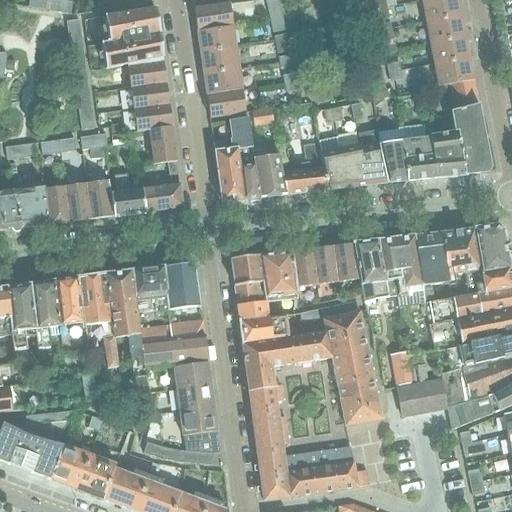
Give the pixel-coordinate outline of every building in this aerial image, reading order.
[(38,0),(37,8),(45,9),(47,0),(38,0)] [(62,12),(64,0),(55,0),(53,11),(62,12)] [(65,0),(64,0),(62,12),(70,14),(73,1),(65,0)] [(426,22),(461,16),(458,0),(426,0),(422,1),(426,22)] [(386,2),(374,4),(376,12),(388,10),(386,2)] [(197,31),(233,26),(230,4),(194,9),(197,31)] [(269,16),(282,13),(280,5),(267,7),(269,16)] [(104,16),(109,42),(159,35),(155,8),(104,16)] [(388,10),(376,12),(377,21),(390,18),(388,10)] [(282,13),(269,16),(271,24),(283,21),(282,13)] [(430,44),(465,37),(461,16),(426,22),(430,44)] [(67,29),(80,27),(79,19),(66,21),(67,29)] [(283,21),(271,24),(273,32),(285,30),(283,21)] [(380,34),(393,31),(391,23),(378,25),(380,34)] [(200,53),(236,47),(233,26),(197,31),(200,53)] [(68,37),(81,35),(80,27),(67,29),(68,37)] [(393,31),(380,34),(382,42),(395,40),(393,31)] [(276,46),(288,43),(286,34),(274,37),(276,46)] [(70,46),(82,44),(81,35),(68,37),(70,46)] [(101,44),(106,69),(127,65),(162,60),(159,35),(109,42),(101,44)] [(434,65),(469,59),(465,37),(430,44),(434,65)] [(288,43),(276,46),(278,54),(290,51),(288,43)] [(71,54),(83,52),(82,44),(70,46),(71,54)] [(385,56),(397,53),(395,44),(383,47),(385,56)] [(203,74),(239,69),(236,47),(200,53),(203,74)] [(72,62),(85,61),(83,52),(71,54),(72,62)] [(280,67),(293,64),(291,56),(279,59),(280,67)] [(450,85),(473,80),(469,59),(434,65),(438,87),(450,85)] [(162,60),(127,65),(130,87),(165,82),(162,60)] [(73,71),(86,70),(85,61),(72,62),(73,71)] [(399,63),(387,66),(389,74),(401,71),(399,63)] [(206,96),(243,90),(239,69),(203,74),(206,96)] [(74,80),(87,78),(86,70),(73,71),(74,80)] [(401,71),(389,74),(390,82),(403,80),(401,71)] [(295,73),(282,76),(284,84),(297,81),(295,73)] [(75,88),(88,86),(87,78),(74,80),(75,88)] [(452,98),(476,94),(473,80),(450,85),(452,98)] [(286,93),(299,90),(297,81),(284,84),(286,93)] [(133,110),(169,105),(165,82),(130,87),(133,110)] [(77,97),(89,95),(88,86),(75,88),(77,97)] [(386,87),(371,90),(373,99),(388,96),(386,87)] [(243,90),(206,96),(210,118),(246,113),(243,90)] [(476,94),(452,98),(455,111),(478,107),(476,94)] [(78,105),(90,103),(89,95),(77,97),(78,105)] [(79,113),(92,112),(90,103),(78,105),(79,113)] [(352,117),(357,116),(361,115),(359,103),(350,104),(352,117)] [(169,105),(133,110),(136,132),(149,130),(172,127),(169,105)] [(334,121),(343,119),(340,106),(332,108),(334,121)] [(455,111),(450,112),(454,132),(458,131),(465,176),(486,174),(490,169),(478,107),(455,111)] [(334,121),(332,108),(323,110),(325,122),(334,121)] [(273,123),(271,109),(251,112),(253,126),(273,123)] [(80,122),(93,120),(92,112),(79,113),(80,122)] [(236,150),(239,149),(252,147),(247,118),(229,121),(232,140),(213,143),(222,203),(244,200),(236,150)] [(93,120),(80,122),(81,130),(94,128),(93,120)] [(429,129),(425,130),(424,124),(398,129),(400,141),(407,182),(437,179),(430,136),(429,129)] [(168,163),(176,161),(177,161),(172,127),(149,130),(154,164),(168,163)] [(437,179),(465,176),(458,131),(454,132),(430,136),(437,179)] [(97,135),(99,148),(107,147),(105,134),(97,135)] [(90,149),(99,148),(97,135),(88,136),(90,149)] [(82,150),(90,149),(88,136),(80,137),(82,150)] [(338,139),(338,141),(346,188),(367,186),(361,149),(359,136),(338,139)] [(65,139),(67,152),(76,151),(74,138),(65,139)] [(57,140),(59,153),(67,152),(65,139),(57,140)] [(50,154),(59,153),(57,140),(49,141),(50,154)] [(42,155),(50,154),(49,141),(40,142),(42,155)] [(318,145),(326,191),(346,188),(338,141),(318,145)] [(387,183),(407,182),(400,141),(381,145),(387,183)] [(27,144),(28,157),(36,156),(34,143),(27,144)] [(20,145),(21,158),(28,157),(27,144),(20,145)] [(14,159),(21,158),(20,145),(12,146),(14,159)] [(283,172),(287,195),(326,191),(318,145),(303,146),(307,163),(302,164),(303,170),(283,172)] [(381,145),(361,149),(367,186),(387,183),(381,145)] [(6,160),(14,159),(12,146),(5,147),(6,160)] [(244,200),(261,198),(254,157),(252,147),(239,149),(236,150),(244,200)] [(283,172),(279,153),(254,157),(261,198),(287,195),(283,172)] [(176,161),(168,163),(169,175),(178,174),(176,161)] [(146,213),(143,190),(130,191),(128,173),(114,175),(117,193),(110,194),(113,217),(146,213)] [(87,183),(92,220),(113,217),(110,194),(108,181),(87,183)] [(70,222),(92,220),(87,183),(66,186),(70,222)] [(143,190),(146,213),(183,208),(180,185),(143,190)] [(49,225),(70,222),(66,186),(44,189),(49,225)] [(19,233),(21,229),(49,225),(44,189),(44,187),(0,193),(0,231),(10,230),(13,234),(19,233)] [(479,270),(494,268),(509,265),(503,232),(497,227),(471,230),(479,270)] [(450,284),(455,283),(454,275),(466,273),(479,270),(471,230),(442,233),(450,283),(450,284)] [(434,301),(432,285),(450,283),(442,233),(413,237),(421,286),(424,302),(434,301)] [(421,286),(413,237),(380,241),(387,282),(395,281),(397,294),(409,292),(408,289),(421,286)] [(360,280),(364,303),(375,301),(375,299),(397,296),(397,294),(395,281),(387,282),(380,241),(355,244),(360,280)] [(339,283),(360,280),(355,244),(334,247),(339,283)] [(317,285),(339,283),(334,247),(313,249),(317,285)] [(292,252),(297,288),(317,285),(313,249),(292,252)] [(292,252),(260,256),(263,281),(264,281),(266,299),(298,295),(297,288),(292,252)] [(260,256),(231,259),(237,304),(266,301),(266,299),(264,281),(263,281),(260,256)] [(194,264),(163,268),(168,305),(169,311),(200,307),(194,264)] [(494,268),(479,270),(466,273),(469,294),(511,286),(511,281),(509,265),(494,268)] [(132,272),(137,310),(168,305),(163,268),(132,272)] [(120,379),(122,398),(148,395),(146,378),(145,370),(143,358),(141,342),(137,310),(132,272),(106,275),(114,339),(127,338),(132,378),(120,379)] [(118,368),(114,339),(106,275),(78,279),(84,324),(86,342),(103,340),(107,369),(118,368)] [(59,328),(84,324),(78,279),(53,282),(59,328)] [(34,330),(37,351),(50,349),(49,337),(60,336),(59,328),(53,282),(28,286),(34,330)] [(24,332),(34,330),(28,286),(5,289),(9,318),(12,337),(15,363),(28,361),(24,332)] [(511,286),(469,294),(434,301),(424,302),(430,326),(511,308),(511,286)] [(0,318),(9,318),(5,289),(0,289),(0,318)] [(240,321),(269,318),(266,301),(237,304),(240,321)] [(348,304),(350,315),(360,313),(358,302),(348,304)] [(339,306),(341,317),(350,315),(348,304),(339,306)] [(329,308),(332,319),(341,317),(339,306),(329,308)] [(324,321),(332,319),(329,308),(320,310),(322,321),(324,321)] [(435,351),(445,349),(470,344),(511,335),(511,308),(430,326),(433,342),(435,351)] [(313,323),(322,321),(320,310),(310,312),(313,323)] [(303,325),(313,323),(310,312),(301,314),(303,325)] [(341,317),(332,319),(324,321),(326,332),(327,332),(333,359),(334,367),(369,360),(368,356),(360,313),(350,315),(341,317)] [(269,318),(240,321),(243,344),(269,340),(289,337),(287,316),(269,318)] [(202,317),(171,321),(172,330),(172,334),(183,332),(203,330),(203,326),(202,317)] [(0,318),(0,339),(12,337),(9,318),(0,318)] [(173,338),(141,342),(143,358),(145,370),(153,368),(174,365),(207,361),(204,335),(203,330),(183,332),(184,337),(173,338)] [(297,336),(301,363),(333,359),(327,332),(326,332),(297,336)] [(450,373),(461,369),(474,366),(511,357),(511,335),(470,344),(445,349),(450,373)] [(272,367),(301,363),(297,336),(289,337),(269,340),(272,367)] [(275,386),(272,367),(269,340),(243,344),(242,345),(250,391),(278,387),(278,386),(275,386)] [(433,342),(406,347),(408,357),(435,351),(433,342)] [(406,351),(390,354),(396,386),(412,383),(406,351)] [(450,373),(441,375),(447,408),(470,402),(488,396),(496,394),(511,383),(511,357),(474,366),(461,369),(450,373)] [(338,389),(373,382),(374,382),(369,360),(334,367),(338,389)] [(207,361),(174,365),(177,388),(210,384),(207,361)] [(424,363),(410,366),(414,384),(427,381),(424,363)] [(153,368),(145,370),(146,378),(154,377),(153,368)] [(419,384),(424,413),(446,409),(441,380),(419,384)] [(343,411),(378,405),(374,382),(373,382),(338,389),(343,411)] [(488,396),(495,413),(511,406),(511,383),(496,394),(488,396)] [(210,384),(177,388),(180,410),(213,405),(210,384)] [(402,417),(424,413),(419,384),(397,389),(402,417)] [(252,412),(278,409),(277,402),(283,401),(281,387),(278,387),(250,391),(249,392),(252,412)] [(0,413),(11,412),(8,389),(0,389),(0,413)] [(451,430),(452,430),(495,413),(488,396),(470,402),(447,408),(451,430)] [(95,400),(91,411),(102,415),(106,404),(95,400)] [(213,405),(180,410),(184,435),(185,435),(187,451),(188,451),(196,452),(205,452),(213,453),(220,452),(213,405)] [(345,426),(380,420),(381,420),(378,405),(343,411),(345,426)] [(279,418),(278,409),(252,412),(254,434),(287,430),(285,418),(279,418)] [(159,421),(161,412),(153,410),(151,419),(159,421)] [(67,413),(67,422),(72,422),(75,412),(67,413)] [(507,435),(511,434),(511,412),(503,414),(507,435)] [(58,414),(59,423),(67,422),(67,413),(58,414)] [(50,415),(51,423),(59,423),(58,414),(50,415)] [(34,425),(43,424),(42,415),(34,416),(34,425)] [(43,424),(51,423),(50,415),(42,415),(43,424)] [(26,426),(34,425),(34,416),(25,417),(26,426)] [(97,431),(101,422),(90,418),(87,428),(97,431)] [(111,426),(101,422),(97,431),(108,435),(111,426)] [(51,481),(62,450),(63,447),(43,443),(19,434),(2,424),(0,428),(0,461),(9,465),(11,457),(35,466),(32,474),(51,481)] [(257,457),(258,457),(283,453),(282,446),(289,445),(287,430),(254,434),(257,457)] [(461,444),(471,442),(469,431),(459,433),(461,444)] [(151,455),(154,445),(146,442),(144,453),(151,455)] [(471,442),(461,444),(464,455),(474,453),(471,442)] [(159,458),(162,447),(154,445),(151,455),(159,458)] [(169,459),(171,449),(165,448),(162,447),(159,458),(162,458),(169,459)] [(355,473),(351,448),(330,451),(335,492),(358,489),(358,488),(357,480),(355,473)] [(171,449),(169,459),(178,460),(179,450),(171,449)] [(62,450),(51,481),(77,490),(90,455),(81,451),(80,456),(62,450)] [(179,450),(178,460),(187,461),(188,451),(187,451),(179,450)] [(188,451),(187,461),(195,462),(196,452),(188,451)] [(312,495),(335,492),(330,451),(307,454),(312,495)] [(196,452),(195,462),(204,463),(205,452),(196,452)] [(205,452),(204,463),(212,464),(213,453),(205,452)] [(257,457),(260,479),(286,476),(284,457),(283,453),(258,457),(257,457)] [(289,498),(312,495),(307,454),(284,457),(286,476),(289,498)] [(103,500),(113,473),(114,469),(97,462),(99,458),(90,455),(77,490),(103,500)] [(470,483),(482,481),(480,469),(467,471),(470,483)] [(355,473),(357,480),(367,479),(366,471),(355,473)] [(135,511),(167,511),(174,495),(113,473),(103,500),(135,511)] [(263,501),(289,498),(286,476),(260,479),(263,501)] [(357,480),(358,488),(369,486),(367,479),(357,480)] [(482,481),(470,483),(472,496),(485,493),(482,481)] [(219,511),(174,495),(167,511),(219,511)]
